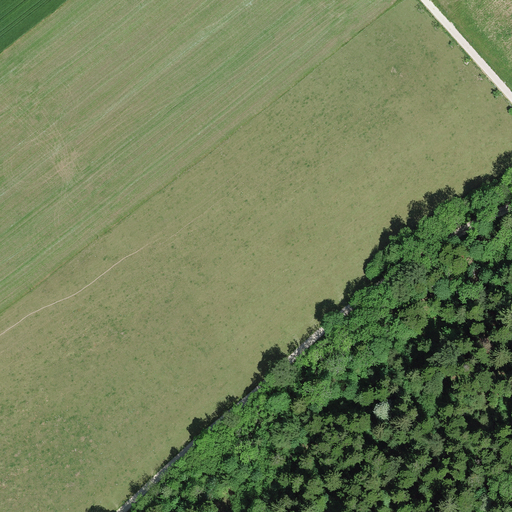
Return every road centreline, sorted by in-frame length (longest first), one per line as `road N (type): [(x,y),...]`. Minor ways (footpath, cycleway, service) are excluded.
road 1 (track): [(122,511),(380,279),(511,192)]
road 2 (track): [(511,96),(425,0)]
